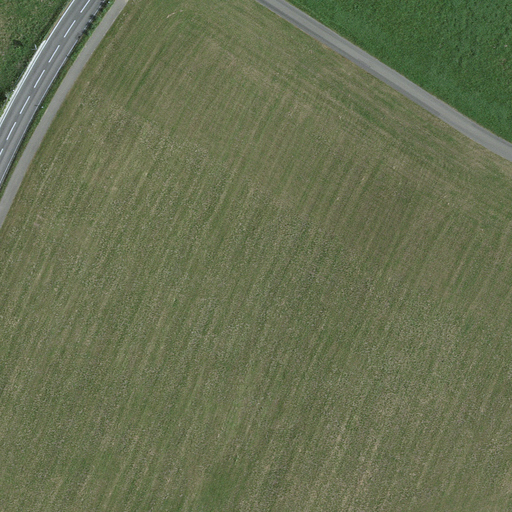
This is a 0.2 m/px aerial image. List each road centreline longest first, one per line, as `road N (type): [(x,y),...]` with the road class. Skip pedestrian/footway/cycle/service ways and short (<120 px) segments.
road 1 (unclassified): [(262,0),(511,152)]
road 2 (tertiary): [(90,0),(0,155)]
